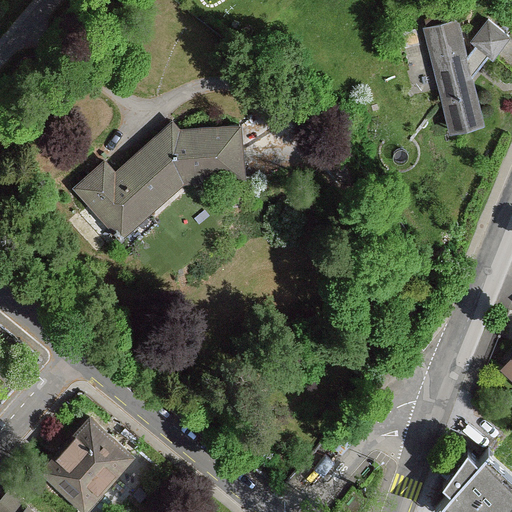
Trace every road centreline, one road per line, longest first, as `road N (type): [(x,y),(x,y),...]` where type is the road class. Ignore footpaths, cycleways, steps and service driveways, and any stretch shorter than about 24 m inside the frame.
road 1 (residential): [(273,511),(74,353)]
road 2 (residential): [(298,511),(454,348)]
road 3 (residential): [(454,348),(395,511)]
road 4 (residential): [(511,208),(454,348)]
